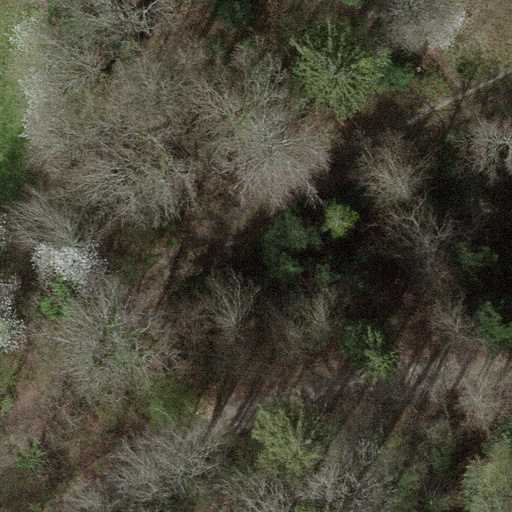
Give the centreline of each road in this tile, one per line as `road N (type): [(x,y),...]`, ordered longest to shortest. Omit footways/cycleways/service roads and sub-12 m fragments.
road 1 (track): [(0,467),(233,226),(391,119),(511,71)]
road 2 (track): [(511,377),(400,378),(259,404),(138,458),(75,511)]
